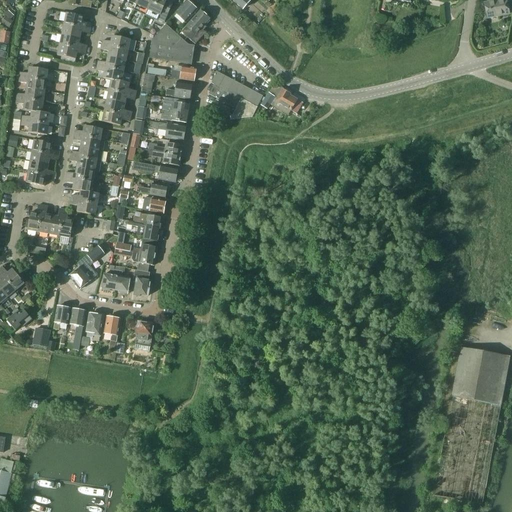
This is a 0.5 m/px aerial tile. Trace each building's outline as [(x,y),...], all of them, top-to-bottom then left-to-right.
[(124,0),(124,1),(128,2),(127,6),(134,9),(136,6),(138,0),(124,0)] [(138,0),(136,6),(140,8),(138,11),(146,14),(147,11),(152,0),(138,0)] [(152,0),(147,11),(152,13),(150,16),(163,22),(173,2),(168,0),(152,0)] [(232,0),(232,1),(242,10),(243,10),(251,0),(232,0)] [(486,18),(508,14),(505,0),(503,0),(483,4),(486,18)] [(185,23),(196,11),(191,6),(192,4),(189,2),(187,2),(186,1),(175,14),(185,23)] [(10,20),(11,19),(14,16),(7,9),(3,14),(10,20)] [(208,21),(209,20),(200,11),(181,33),(185,37),(194,45),(204,34),(202,32),(205,28),(204,27),(209,22),(208,21)] [(64,22),(63,24),(89,30),(90,25),(83,24),(84,18),(65,14),(64,22)] [(1,23),(9,28),(12,22),(4,18),(1,23)] [(63,26),(61,35),(79,39),(80,33),(88,35),(89,30),(63,24),(63,26)] [(190,65),(192,47),(187,46),(165,26),(152,41),(149,58),(185,64),(190,65)] [(0,40),(7,44),(8,32),(2,31),(0,40)] [(59,43),(59,45),(85,51),(86,46),(78,44),(79,39),(61,35),(59,43)] [(102,41),(101,46),(127,51),(128,49),(129,41),(112,37),(110,43),(102,41)] [(84,56),(85,51),(59,45),(58,47),(56,56),(75,60),(76,54),(84,56)] [(109,52),(107,58),(125,62),(127,53),(127,51),(101,46),(100,51),(109,52)] [(98,62),(97,66),(123,72),(123,71),(123,69),(125,62),(107,58),(106,64),(98,62)] [(103,79),(110,80),(120,82),(121,82),(122,73),(123,72),(97,66),(96,71),(104,73),(103,79)] [(172,72),(171,78),(192,82),(194,70),(181,68),(173,66),(172,72)] [(148,67),(146,74),(165,77),(166,70),(148,67)] [(20,72),(19,77),(46,81),(46,79),(47,70),(29,68),(28,74),(20,72)] [(256,107),(259,102),(262,96),(215,72),(211,84),(213,85),(208,94),(235,109),(241,99),(256,107)] [(145,74),(141,93),(150,95),(155,76),(145,74)] [(27,83),(26,89),(44,92),(46,83),(46,81),(19,77),(19,82),(27,83)] [(108,91),(108,92),(134,97),(135,92),(127,91),(129,84),(121,82),(120,82),(110,80),(108,88),(108,91)] [(174,92),(166,91),(165,96),(189,99),(191,86),(176,84),(174,92)] [(17,94),(16,99),(43,102),(43,101),(44,92),(26,89),(25,95),(17,94)] [(275,101),(290,110),(288,114),(294,117),(302,103),(289,95),(290,94),(282,89),(275,101)] [(108,93),(106,102),(124,106),(125,101),(133,102),(134,97),(108,92),(108,93)] [(141,94),(138,107),(146,109),(148,95),(141,94)] [(266,97),(262,103),(260,106),(267,109),(272,101),(266,97)] [(23,111),(31,112),(41,113),(43,104),(43,102),(16,99),(16,103),(24,105),(23,111)] [(106,102),(103,112),(129,118),(130,113),(123,112),(124,106),(106,102)] [(163,102),(161,111),(162,111),(186,115),(188,106),(163,102)] [(160,120),(170,121),(185,124),(186,115),(162,111),(161,111),(160,120)] [(22,116),(22,121),(48,125),(48,123),(49,114),(41,113),(31,112),(30,117),(22,116)] [(128,123),(129,118),(103,112),(101,123),(120,127),(121,121),(128,123)] [(135,119),(144,121),(145,114),(137,112),(135,119)] [(48,127),(48,125),(22,121),(21,126),(29,127),(28,133),(46,136),(48,127)] [(182,142),(184,129),(150,123),(149,129),(165,132),(164,138),(182,142)] [(75,132),(74,136),(100,141),(102,131),(83,127),(82,133),(75,132)] [(120,144),(127,146),(129,136),(122,134),(120,144)] [(132,135),(129,147),(137,149),(140,136),(132,135)] [(81,142),(80,148),(102,153),(104,142),(100,141),(74,136),(73,141),(81,142)] [(32,151),(32,152),(58,157),(59,153),(51,151),(52,145),(34,141),(33,149),(32,151)] [(149,143),(148,152),(180,157),(181,147),(165,144),(164,149),(156,148),(157,145),(149,143)] [(71,153),(70,157),(100,163),(102,153),(80,148),(79,154),(71,153)] [(127,160),(133,161),(135,149),(129,148),(127,160)] [(32,153),(30,163),(48,166),(49,161),(57,162),(58,157),(32,152),(32,153)] [(178,167),(180,157),(148,152),(147,156),(152,157),(163,159),(162,164),(178,167)] [(77,163),(76,169),(98,173),(100,163),(70,157),(69,162),(77,163)] [(28,172),(28,173),(54,178),(55,173),(47,172),(48,166),(30,163),(28,171),(28,172)] [(132,171),(152,174),(152,172),(160,174),(159,180),(175,183),(177,171),(134,163),(133,167),(132,171)] [(67,174),(66,178),(92,183),(92,182),(93,181),(94,173),(98,174),(98,173),(76,169),(75,175),(67,174)] [(45,181),(53,182),(54,178),(28,173),(28,174),(26,183),(44,187),(45,181)] [(72,191),(80,192),(90,194),(92,183),(66,178),(65,183),(73,184),(72,191)] [(137,188),(136,192),(136,193),(164,198),(166,187),(152,185),(151,190),(137,188)] [(71,197),(70,201),(97,206),(97,205),(97,203),(99,195),(90,194),(80,192),(79,198),(71,197)] [(142,211),(149,212),(163,214),(165,202),(144,199),(142,211)] [(95,217),(97,206),(70,201),(69,206),(77,207),(76,213),(95,217)] [(27,231),(38,233),(43,207),(38,206),(36,215),(30,213),(27,231)] [(43,207),(38,233),(48,235),(52,217),(46,216),(47,208),(43,207)] [(52,217),(48,235),(59,237),(64,211),(59,210),(57,218),(52,217)] [(64,211),(59,237),(69,239),(73,221),(67,220),(68,212),(64,211)] [(128,222),(133,223),(160,228),(161,219),(147,216),(146,220),(128,217),(128,222)] [(142,237),(143,237),(153,239),(153,236),(158,237),(159,228),(133,223),(127,222),(124,221),(124,224),(125,224),(125,225),(132,226),(135,227),(144,229),(142,237)] [(116,244),(115,250),(155,257),(156,248),(152,247),(153,242),(143,240),(141,251),(131,249),(131,247),(116,244)] [(79,289),(95,277),(97,275),(90,266),(104,255),(98,246),(77,263),(80,267),(69,276),(75,284),(74,285),(76,289),(78,288),(79,289)] [(133,263),(139,263),(137,271),(147,273),(148,266),(153,266),(155,257),(115,250),(114,255),(131,258),(131,260),(133,263)] [(111,290),(115,290),(119,267),(110,266),(109,273),(114,273),(113,275),(104,274),(101,290),(110,291),(111,290)] [(119,267),(115,290),(119,291),(118,293),(127,294),(130,279),(121,277),(122,272),(124,273),(125,268),(119,267)] [(0,269),(0,273),(15,291),(17,290),(24,284),(12,270),(7,274),(2,268),(0,269)] [(147,274),(147,273),(137,271),(137,272),(135,271),(133,283),(136,283),(133,296),(140,297),(140,295),(147,296),(150,282),(148,281),(149,274),(147,274)] [(0,289),(7,298),(14,293),(15,291),(0,273),(0,289)] [(22,298),(24,302),(30,298),(27,294),(22,298)] [(67,325),(70,309),(57,307),(53,330),(58,330),(60,324),(67,325)] [(83,327),(85,311),(73,309),(71,325),(83,327)] [(23,326),(31,320),(24,311),(17,316),(16,314),(8,321),(15,331),(22,325),(23,326)] [(99,337),(104,315),(98,314),(97,316),(89,314),(86,332),(94,334),(94,336),(99,337)] [(116,341),(120,319),(114,318),(113,316),(110,316),(108,317),(107,317),(104,334),(111,335),(111,341),(116,341)] [(149,352),(154,323),(145,322),(145,324),(138,323),(136,334),(137,335),(135,349),(149,352)] [(33,345),(32,349),(46,351),(46,347),(47,347),(47,348),(48,341),(50,331),(49,331),(35,328),(32,345),(33,345)] [(82,337),(80,346),(88,347),(90,338),(82,337)] [(116,343),(115,353),(123,354),(124,344),(116,343)] [(481,505),(509,357),(460,348),(431,496),(481,505)] [(0,503),(3,504),(10,474),(0,471),(0,503)]
